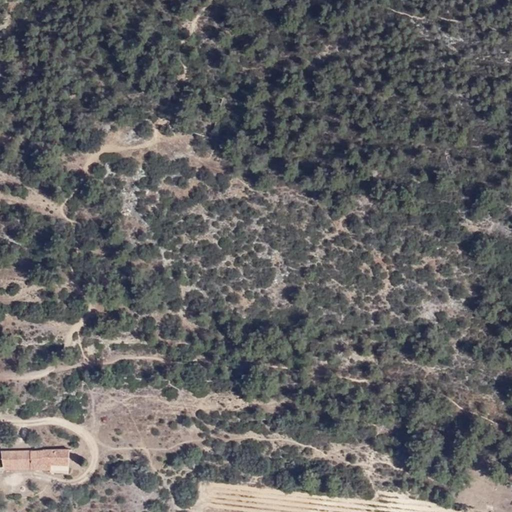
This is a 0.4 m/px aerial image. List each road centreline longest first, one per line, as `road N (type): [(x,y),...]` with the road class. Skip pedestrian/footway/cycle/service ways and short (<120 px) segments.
road 1 (track): [(0,377),(38,377),(60,362),(90,297),(57,283)]
road 2 (track): [(0,424),(72,426),(94,455),(82,481)]
